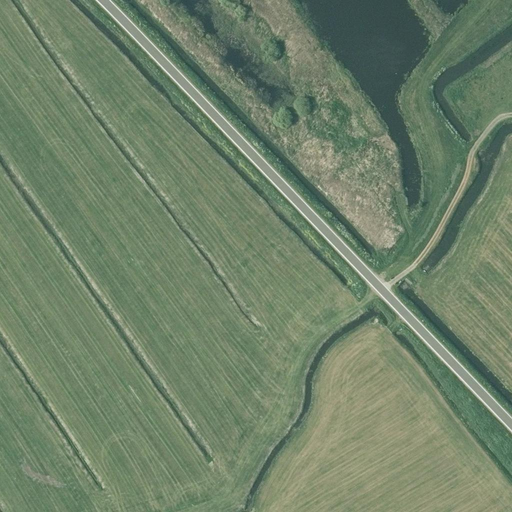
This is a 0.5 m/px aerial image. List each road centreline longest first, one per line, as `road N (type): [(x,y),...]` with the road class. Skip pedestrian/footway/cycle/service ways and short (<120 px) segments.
road 1 (tertiary): [(511,427),(100,0)]
road 2 (track): [(382,292),(427,249),(477,143),(511,114)]
